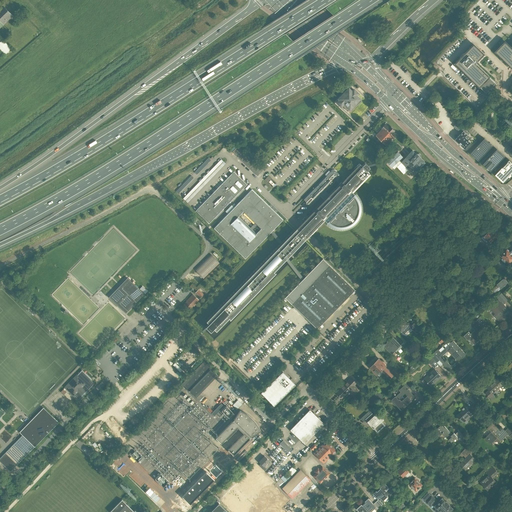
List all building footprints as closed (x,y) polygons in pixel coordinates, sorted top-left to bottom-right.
[(12,15),(2,5),(0,6),(0,28),(3,25),(4,25),(4,24),(12,16),(13,16),(12,15)] [(511,67),(511,48),(511,47),(506,42),(496,52),(511,67)] [(475,63),(484,54),(474,45),(466,53),(467,54),(465,56),(464,55),(463,57),(463,58),(461,60),(460,59),(456,63),(486,93),(496,83),(475,63)] [(354,90),(352,88),(349,91),(348,90),(349,89),(339,98),(340,99),(337,103),(341,107),(342,106),(347,111),(349,109),(350,109),(355,103),(358,105),(362,101),(359,99),(360,99),(356,95),(357,94),(357,93),(354,90)] [(471,138),(468,135),(470,133),(458,122),(457,123),(454,127),(461,133),(459,136),(458,134),(456,134),(455,136),(455,137),(456,139),(455,140),(465,149),(471,142),(469,141),(471,138)] [(377,135),(379,137),(378,140),(378,141),(381,144),(382,144),(384,142),(388,145),(397,135),(393,132),(395,130),(391,127),(390,128),(386,125),(377,135)] [(471,153),(479,160),(489,149),(481,142),(471,153)] [(238,146),(232,152),(257,176),(263,170),(238,146)] [(417,154),(413,151),(407,157),(403,162),(407,166),(408,164),(411,168),(412,167),(416,170),(425,161),(424,161),(421,158),(421,157),(421,156),(421,155),(420,153),(418,154),(417,154)] [(393,167),(403,157),(398,152),(388,162),(393,167)] [(493,153),(483,164),(491,172),(501,161),(493,153)] [(208,158),(194,172),(197,175),(211,161),(208,158)] [(221,160),(183,199),(187,204),(225,164),(221,160)] [(496,175),(504,182),(511,173),(511,161),(510,160),(496,175)] [(208,324),(205,326),(210,331),(213,329),(213,328),(216,331),(228,318),(228,319),(229,319),(230,320),(276,272),(275,271),(274,271),(285,260),(287,257),(303,241),(306,238),(310,234),(324,219),(327,222),(327,223),(328,223),(329,224),(330,224),(330,225),(331,225),(332,226),(333,226),(334,226),(334,227),(335,227),(336,227),(337,227),(338,227),(338,228),(339,228),(340,228),(341,228),(342,228),(343,227),(344,227),(345,227),(346,227),(347,227),(347,226),(348,226),(349,226),(350,225),(351,225),(351,224),(352,224),(353,223),(354,223),(354,222),(355,221),(356,220),(357,219),(357,218),(358,218),(358,217),(358,216),(359,216),(359,215),(359,214),(360,213),(360,212),(360,211),(360,210),(360,209),(360,208),(360,207),(360,206),(360,205),(360,204),(360,203),(359,202),(359,201),(359,200),(358,200),(358,199),(358,198),(357,198),(357,197),(356,196),(356,195),(355,195),(355,194),(354,194),(352,191),(366,176),(369,173),(367,170),(370,167),(365,163),(362,166),(359,163),(347,176),(300,224),(296,229),(294,230),(283,242),(280,244),(236,290),(206,321),(208,323),(208,324)] [(308,204),(310,206),(340,175),(336,172),(335,171),(334,170),(332,171),(331,171),(304,200),(306,202),(306,203),(306,204),(307,204),(308,204)] [(209,224),(247,185),(234,172),(196,211),(209,224)] [(191,176),(176,191),(178,194),(193,179),(191,176)] [(279,238),(273,230),(283,220),(252,189),(219,223),(214,228),(245,259),(270,233),(277,240),(277,241),(280,244),(283,242),(280,239),(279,238)] [(490,243),(498,235),(495,232),(496,231),(493,228),(484,237),(483,236),(482,238),(485,242),(487,240),(490,243)] [(510,251),(507,247),(506,247),(504,248),(504,250),(500,254),(499,253),(496,256),(500,259),(501,258),(505,262),(505,263),(505,264),(506,266),(507,266),(508,265),(510,264),(510,265),(511,263),(511,262),(511,249),(511,250),(510,251)] [(210,254),(195,269),(204,278),(219,263),(210,254)] [(301,281),(285,298),(317,329),(355,290),(323,259),(304,278),(287,257),(285,260),(301,281)] [(127,311),(128,311),(144,294),(127,278),(129,280),(121,288),(121,287),(111,297),(119,304),(119,303),(127,311)] [(495,293),(508,283),(504,278),(497,284),(497,285),(492,289),(495,293)] [(194,306),(196,305),(195,304),(198,300),(193,294),(188,300),(185,304),(190,309),(193,305),(194,306)] [(504,303),(507,300),(502,294),(498,297),(504,303)] [(502,322),(507,317),(505,316),(509,312),(499,300),(491,308),(496,314),(502,322)] [(486,324),(480,317),(475,321),(473,319),(469,323),(475,330),(471,334),(469,332),(464,336),(468,341),(471,338),(475,343),(486,333),(482,328),(486,324)] [(402,330),(408,324),(402,318),(396,324),(402,330)] [(417,333),(421,329),(415,322),(410,327),(417,333)] [(441,344),(446,339),(443,335),(437,340),(441,344)] [(401,345),(393,338),(393,337),(384,346),(392,354),(396,351),(396,350),(401,345)] [(457,362),(458,362),(463,358),(462,357),(466,354),(454,341),(445,349),(443,347),(437,352),(436,351),(430,356),(435,361),(437,363),(436,362),(439,359),(449,370),(457,362)] [(430,356),(426,359),(431,365),(435,361),(430,356)] [(381,363),(378,360),(372,367),(371,368),(378,374),(382,370),(383,370),(390,378),(393,375),(398,380),(402,375),(395,368),(390,372),(384,365),(385,364),(383,361),(381,363)] [(199,400),(203,396),(200,393),(218,375),(203,361),(182,384),(199,400)] [(416,362),(411,367),(414,371),(420,365),(416,362)] [(79,398),(95,383),(91,379),(92,379),(82,369),(65,387),(75,397),(76,396),(79,398)] [(426,386),(429,383),(431,386),(442,377),(435,369),(422,381),(426,386)] [(283,372),(261,393),(274,405),(295,384),(283,372)] [(498,377),(495,381),(493,379),(488,384),(490,385),(487,388),(489,390),(486,393),(489,397),(492,394),(493,394),(500,387),(503,389),(506,386),(504,384),(498,377)] [(358,390),(353,385),(355,383),(351,379),(337,393),(341,397),(348,390),(353,394),(358,390)] [(401,409),(414,397),(408,390),(412,385),(406,379),(402,383),(404,386),(399,390),(401,392),(393,400),(401,409)] [(366,403),(369,406),(373,402),(374,403),(378,399),(374,395),(366,403)] [(42,406),(44,408),(20,432),(21,434),(0,456),(0,461),(11,472),(17,465),(60,421),(43,405),(42,406)] [(476,413),(479,410),(474,405),(471,407),(473,409),(470,412),(466,407),(462,410),(463,411),(458,416),(462,421),(465,418),(468,421),(471,418),(470,417),(476,412),(476,413)] [(253,420),(250,418),(251,417),(250,416),(248,415),(247,414),(245,413),(244,412),(243,411),(241,411),(240,410),(234,419),(235,420),(233,422),(232,421),(216,437),(222,442),(221,442),(222,442),(226,438),(227,439),(227,440),(239,428),(244,433),(243,435),(242,435),(228,449),(229,449),(234,454),(250,438),(249,437),(250,436),(251,437),(252,436),(260,430),(259,428),(259,427),(258,426),(257,424),(256,423),(255,422),(254,421),(253,420)] [(324,424),(310,410),(309,410),(290,430),(304,444),(324,424)] [(371,414),(369,412),(370,411),(362,419),(364,421),(367,419),(376,429),(378,427),(380,429),(385,425),(381,421),(382,421),(381,419),(382,418),(378,413),(375,416),(372,414),(371,414)] [(500,428),(493,422),(486,429),(488,431),(490,428),(492,430),(485,438),(491,444),(496,438),(497,437),(501,441),(500,442),(501,442),(508,434),(502,429),(500,431),(498,430),(499,429),(500,428)] [(444,428),(441,425),(434,431),(439,437),(443,433),(451,441),(457,436),(454,433),(453,434),(452,433),(451,434),(446,427),(444,428)] [(462,442),(466,438),(459,431),(456,433),(460,438),(459,439),(462,442)] [(288,452),(292,449),(283,440),(280,444),(288,452)] [(334,454),(336,452),(335,451),(336,450),(326,440),(314,453),(324,463),(333,453),(334,454)] [(466,469),(476,459),(470,454),(472,452),(467,447),(462,453),(467,458),(464,461),(460,464),(466,469)] [(265,471),(267,468),(266,467),(271,462),(269,461),(265,456),(259,461),(261,463),(259,465),(265,471)] [(212,462),(193,480),(202,488),(222,469),(216,464),(212,462)] [(292,466),(287,471),(291,475),(296,470),(295,469),(292,466)] [(322,467),(313,476),(320,483),(330,474),(322,467)] [(404,477),(404,476),(409,472),(404,467),(399,472),(404,477)] [(488,490),(496,482),(492,477),(498,472),(493,467),(487,473),(489,475),(481,482),(488,490)] [(311,480),(301,469),(282,488),(292,499),(311,480)] [(254,470),(236,488),(254,506),(272,488),(254,470)] [(416,491),(422,485),(415,478),(409,484),(416,491)] [(390,488),(385,483),(380,488),(381,488),(388,495),(390,493),(391,494),(395,490),(392,486),(390,488)] [(381,488),(378,492),(377,491),(373,494),(379,499),(376,502),(381,506),(383,504),(380,500),(382,499),(384,501),(388,496),(388,495),(381,488)] [(449,511),(454,508),(450,504),(447,501),(446,501),(442,497),(438,503),(436,501),(437,500),(431,494),(425,501),(431,506),(433,503),(435,505),(435,506),(441,511),(439,511),(449,511)] [(374,504),(369,498),(365,501),(366,502),(363,505),(368,511),(371,511),(375,509),(373,507),(375,505),(378,509),(381,506),(376,502),(374,504)] [(134,511),(126,504),(122,499),(110,511),(136,511),(135,511),(134,511)] [(227,511),(219,503),(210,511),(227,511)]
